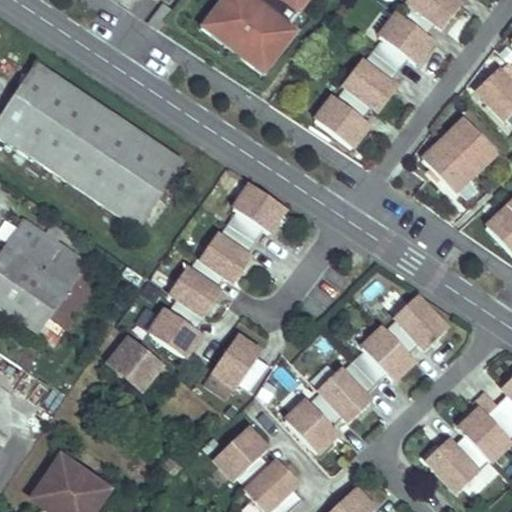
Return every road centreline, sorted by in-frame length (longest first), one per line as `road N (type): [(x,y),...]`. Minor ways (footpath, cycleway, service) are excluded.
road 1 (residential): [(17,0),(349,222)]
road 2 (residential): [(349,222),(509,0)]
road 3 (residential): [(504,323),(394,430),(383,453),(390,477),(422,511)]
road 4 (residential): [(349,222),(504,323)]
road 5 (residential): [(262,311),(284,299),(349,222)]
